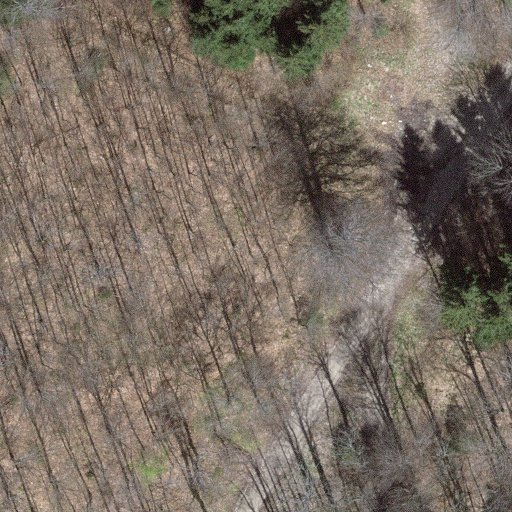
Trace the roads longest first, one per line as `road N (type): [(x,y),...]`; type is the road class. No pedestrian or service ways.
road 1 (track): [(245,511),(511,70)]
road 2 (track): [(375,293),(372,511)]
